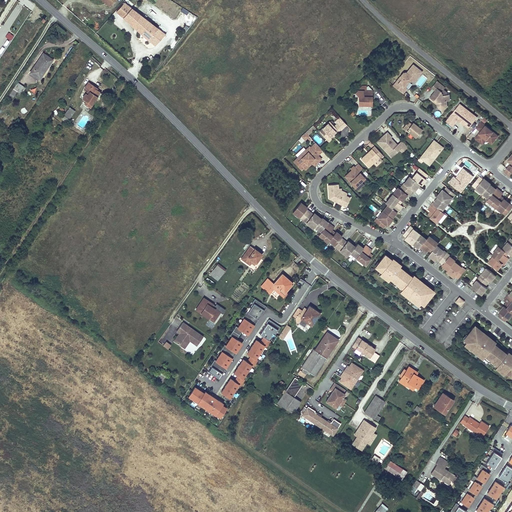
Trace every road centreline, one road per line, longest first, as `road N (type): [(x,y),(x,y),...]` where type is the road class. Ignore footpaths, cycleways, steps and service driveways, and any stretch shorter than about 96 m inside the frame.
road 1 (secondary): [(39,0),(131,78),(298,248),(511,406)]
road 2 (residential): [(391,238),(322,206),(313,189),(318,176),(404,103),(463,146)]
road 3 (track): [(131,78),(0,271)]
road 4 (unclassified): [(363,0),(511,125)]
